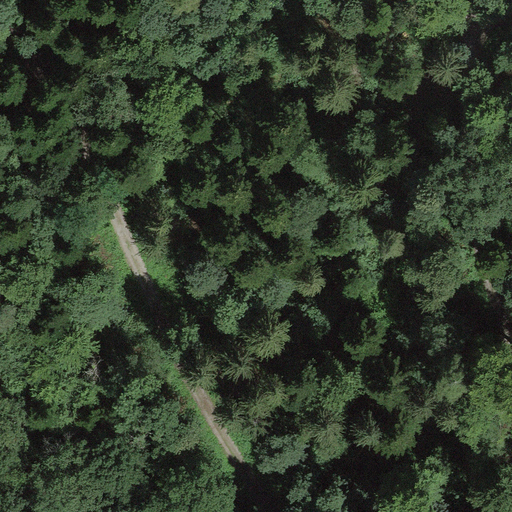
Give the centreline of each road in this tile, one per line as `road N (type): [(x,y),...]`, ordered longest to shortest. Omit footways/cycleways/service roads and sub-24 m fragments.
road 1 (track): [(261,511),(117,199),(35,67),(0,39)]
road 2 (track): [(439,0),(468,112),(480,323),(511,393)]
